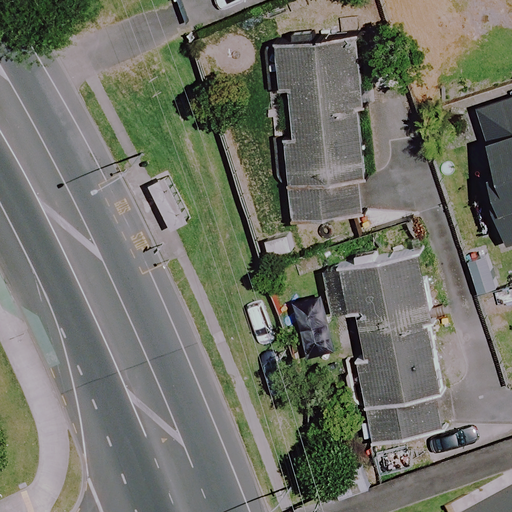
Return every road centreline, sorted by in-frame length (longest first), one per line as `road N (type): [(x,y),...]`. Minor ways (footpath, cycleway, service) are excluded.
road 1 (secondary): [(193,511),(77,245)]
road 2 (secondary): [(0,34),(77,245)]
road 3 (secondary): [(77,245),(0,148)]
